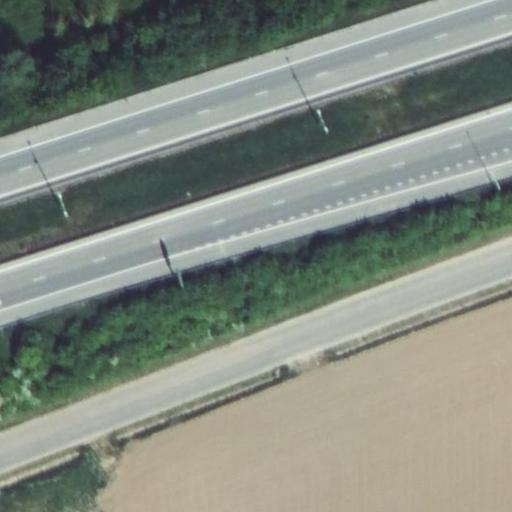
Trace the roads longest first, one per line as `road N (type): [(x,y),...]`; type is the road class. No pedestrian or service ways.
road 1 (tertiary): [(511,264),(0,459)]
road 2 (motorway): [(0,292),(511,129)]
road 3 (motorway): [(511,14),(0,177)]
